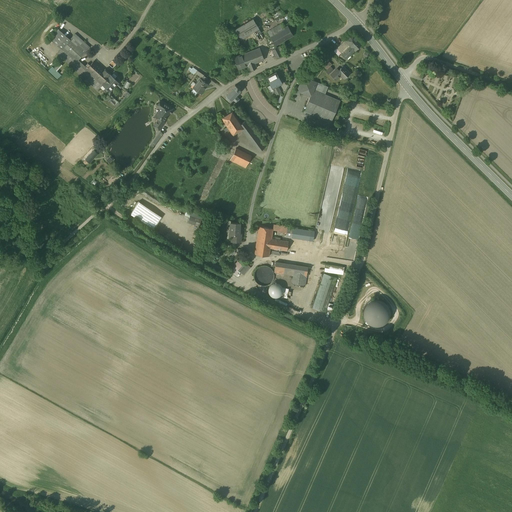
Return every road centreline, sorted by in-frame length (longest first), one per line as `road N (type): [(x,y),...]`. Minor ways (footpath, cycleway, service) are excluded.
road 1 (unclassified): [(404,82),(360,264),(254,511)]
road 2 (residential): [(286,57),(231,82),(168,132),(43,263),(0,259)]
road 3 (track): [(335,327),(228,280),(106,205)]
road 4 (residential): [(296,74),(248,223)]
road 5 (secondary): [(511,195),(404,82)]
road 6 (unclassified): [(404,82),(425,56),(511,86)]
